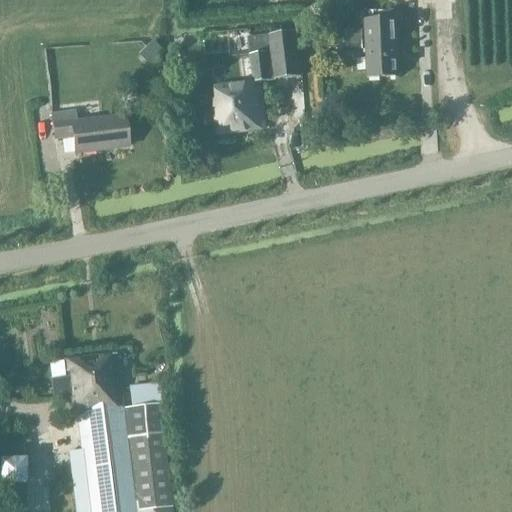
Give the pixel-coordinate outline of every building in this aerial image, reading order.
[(446,0),(427,0),(429,8),(447,5),(446,0)] [(364,22),(367,79),(400,77),(397,21),(364,22)] [(301,78),(296,35),(250,41),(255,85),(216,90),(217,104),(213,105),(217,137),(266,131),(260,84),(301,78)] [(165,51),(153,40),(139,53),(151,65),(165,51)] [(51,117),(54,142),(73,139),(75,155),(127,149),(123,118),(76,124),(75,115),(51,117)] [(74,414),(77,414),(77,412),(121,408),(116,355),(64,360),(66,378),(53,380),(55,402),(72,400),(74,414)] [(19,416),(34,416),(33,398),(18,398),(19,416)] [(171,507),(163,438),(160,407),(125,410),(129,442),(129,441),(138,511),(155,509),(171,507)] [(135,511),(122,408),(121,408),(77,412),(77,414),(82,450),(89,511),(135,511)] [(1,444),(0,443),(0,468),(1,468),(1,484),(25,484),(24,460),(1,461),(1,444)]
